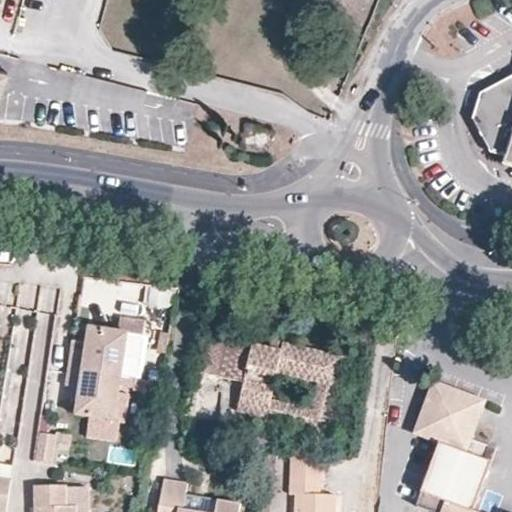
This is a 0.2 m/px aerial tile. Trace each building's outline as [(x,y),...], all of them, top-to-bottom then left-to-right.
[(511,70),(509,73),(501,106),(489,141),(505,147),(511,149),(511,70)] [(509,73),(481,86),(473,111),(489,141),(501,106),(509,73)] [(511,149),(505,147),(502,157),(511,159),(511,149)] [(177,283),(180,265),(156,261),(153,277),(177,283)] [(121,317),(119,332),(128,334),(143,336),(146,321),(121,317)] [(71,353),(69,370),(121,378),(128,334),(119,332),(90,328),(87,343),(85,355),(78,354),(71,353)] [(281,350),(268,347),(213,334),(204,373),(244,381),(238,411),(268,418),(271,398),(278,372),(318,382),(337,386),(343,356),(283,342),(281,350)] [(270,339),(268,347),(281,350),(283,342),(270,339)] [(80,342),(78,354),(85,355),(87,343),(80,342)] [(121,378),(69,370),(66,387),(73,388),(80,389),(78,401),(76,417),(114,423),(121,378)] [(482,511),(477,510),(493,468),(500,449),(473,440),(486,399),(432,380),(413,435),(437,444),(420,491),(415,504),(434,511),(482,511)] [(337,386),(318,382),(312,408),(271,398),(268,418),(326,431),(337,386)] [(80,389),(73,388),(71,400),(78,401),(80,389)] [(279,450),(281,434),(259,432),(258,449),(269,450),(279,450)] [(54,438),(40,435),(36,462),(51,464),(54,438)] [(290,494),(298,493),(297,511),(338,511),(338,496),(322,494),(322,451),(290,451),(290,494)] [(218,500),(216,511),(197,511),(184,510),(187,495),(189,482),(165,479),(158,511),(240,511),(242,503),(218,500)] [(75,511),(75,508),(65,508),(64,486),(34,487),(35,511),(75,511)] [(0,511),(7,511),(11,489),(0,487),(0,511)]
